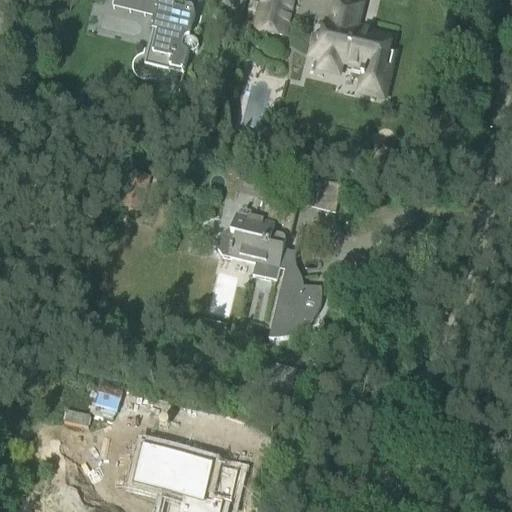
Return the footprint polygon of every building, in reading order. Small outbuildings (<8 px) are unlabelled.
[(156,35),(151,57),(170,61),(167,73),(182,76),(188,54),(189,55),(190,55),(191,55),(192,55),(193,54),(194,54),(195,53),(196,53),(196,52),(197,51),(197,50),(198,50),(198,49),(198,48),(198,47),(198,46),(198,45),(197,45),(197,44),(197,43),(196,42),(195,41),(193,40),(189,39),(194,16),(194,15),(194,14),(194,13),(193,13),(193,12),(192,11),(191,10),(190,10),(189,10),(188,10),(187,10),(186,10),(186,11),(185,12),(184,13),(174,11),(176,0),(155,0),(154,1),(153,2),(152,3),(152,5),(152,6),(152,7),(152,8),(153,9),(154,10),(155,11),(156,12),(157,12),(152,34),(156,35)] [(261,0),(260,4),(254,30),(283,38),(292,0),(261,0)] [(314,39),(310,57),(340,65),(341,63),(365,68),(359,94),(383,100),(393,57),(386,55),(390,41),(354,32),(360,7),(336,2),(330,26),(325,25),(322,41),(314,39)] [(233,168),(228,172),(233,180),(238,177),(233,168)] [(129,173),(121,209),(128,211),(141,214),(149,178),(129,173)] [(303,179),(299,198),(308,200),(306,208),(335,215),(341,188),(303,179)] [(229,261),(254,267),(251,278),(275,284),(278,272),(284,273),(277,303),(287,318),(280,321),(273,322),(269,342),(281,342),(293,339),(303,333),(312,324),(318,314),(321,302),(321,290),(303,289),(301,281),(297,273),(295,265),(295,256),(297,248),(296,248),(294,255),(283,253),(285,246),(284,243),(282,240),(284,233),(290,234),(297,206),(264,198),(258,223),(249,221),(250,214),(239,211),(237,218),(236,218),(232,234),(228,233),(219,238),(216,250),(222,259),(229,261)] [(147,269),(142,286),(152,290),(158,273),(147,269)] [(264,364),(262,375),(291,382),(293,371),(264,364)] [(65,435),(59,461),(82,466),(81,469),(99,473),(99,470),(121,476),(127,450),(65,435)] [(145,453),(136,488),(143,490),(163,495),(162,497),(172,499),(173,497),(182,499),(180,506),(180,508),(180,510),(179,511),(217,511),(219,508),(228,511),(232,496),(230,495),(234,475),(210,469),(211,467),(191,462),(191,464),(174,460),(174,458),(159,454),(158,457),(151,455),(145,453)]
